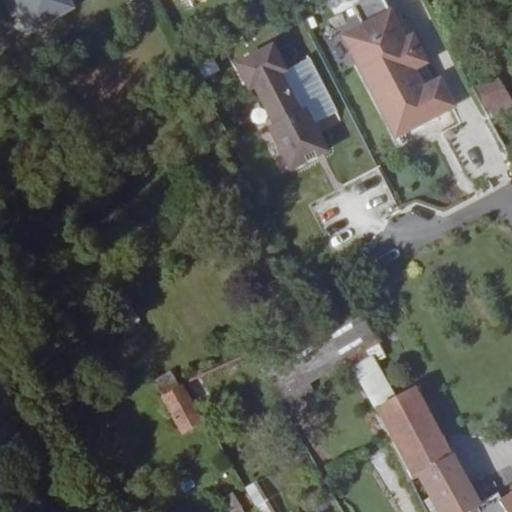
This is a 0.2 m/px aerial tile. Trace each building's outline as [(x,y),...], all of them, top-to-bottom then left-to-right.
[(31,31),(72,9),(67,0),(2,0),(11,15),(16,12),(20,10),(31,31)] [(363,27),(343,37),(394,137),(421,124),(417,117),(429,111),(432,118),(452,108),(438,81),(421,90),(411,70),(424,64),(411,38),(404,41),(383,0),(363,0),(352,6),(363,27)] [(20,10),(16,12),(27,33),(31,31),(20,10)] [(278,53),(238,73),(253,104),(260,100),(276,130),(271,133),(293,177),(333,157),(311,113),(305,116),(289,83),(292,81),(278,53)] [(511,109),(511,103),(504,89),(479,102),(489,121),(511,109)] [(153,347),(120,287),(103,295),(135,357),(153,347)] [(377,340),(354,306),(323,320),(280,345),(278,341),(250,353),(288,419),(315,402),(305,381),(345,359),(377,340)] [(201,423),(181,387),(162,397),(182,434),(201,423)] [(451,456),(417,388),(374,412),(411,479),(418,475),(451,456)] [(329,462),(323,450),(312,456),(318,468),(329,462)] [(479,505),(451,456),(418,475),(438,511),(470,511),(480,507),(479,505)] [(273,511),(257,482),(245,489),(258,511),(273,511)] [(243,511),(233,493),(218,502),(224,511),(243,511)] [(511,511),(511,493),(501,501),(499,502),(504,511),(511,511)] [(504,511),(499,502),(501,501),(497,495),(479,505),(480,507),(470,511),(504,511)]
